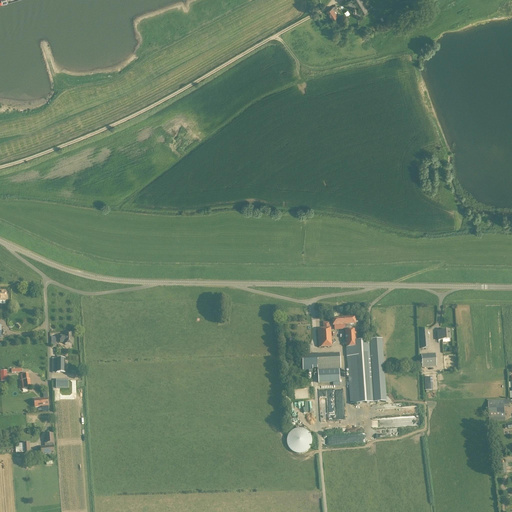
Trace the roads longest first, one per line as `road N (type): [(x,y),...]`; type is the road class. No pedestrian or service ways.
road 1 (tertiary): [(511,288),(115,282),(70,273),(0,242)]
road 2 (track): [(0,167),(149,108),(322,9)]
